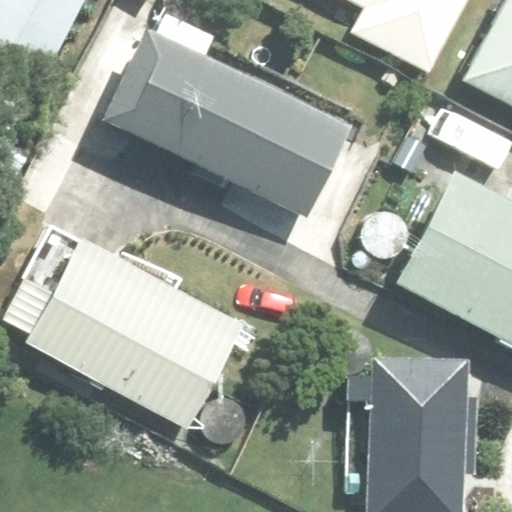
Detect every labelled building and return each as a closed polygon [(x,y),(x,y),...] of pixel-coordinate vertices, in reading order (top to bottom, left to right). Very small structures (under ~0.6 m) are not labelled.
[(0,0),(0,98),(24,112),(83,0),(0,0)] [(157,0),(157,5),(157,10),(158,16),(160,20),(163,25),(166,29),(170,32),(175,35),(180,36),(185,37),(190,37),(196,36),(201,34),(205,31),(209,28),(212,24),(215,19),(217,14),(217,9),(217,3),(216,0),(157,0)] [(317,0),(356,20),(348,35),(427,75),(465,0),(317,0)] [(511,0),(502,0),(452,102),(511,131),(511,0)] [(111,8),(96,35),(119,48),(135,21),(111,8)] [(132,50),(91,142),(301,234),(342,142),(192,76),(200,57),(153,36),(144,56),(132,50)] [(399,151),(388,172),(409,183),(420,162),(399,151)] [(383,306),(511,369),(511,232),(437,195),(383,306)] [(0,342),(19,353),(16,362),(181,445),(233,341),(68,258),(40,310),(11,295),(0,317),(0,342)] [(335,418),(359,418),(356,511),(454,511),(456,488),(468,488),(469,412),(458,411),(459,377),(361,374),(361,393),(336,393),(335,418)]
